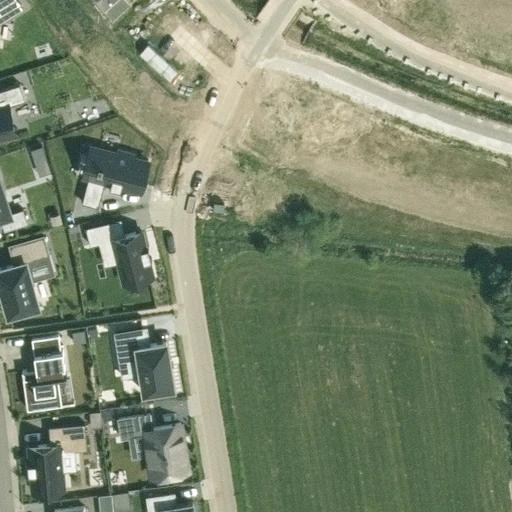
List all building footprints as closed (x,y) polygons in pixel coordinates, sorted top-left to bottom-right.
[(0,137),(4,137),(1,125),(12,122),(8,106),(25,100),(20,83),(0,89),(0,137)] [(35,162),(46,158),(42,146),(30,150),(35,162)] [(89,175),(82,203),(98,207),(104,181),(140,190),(148,161),(133,157),(133,154),(117,150),(117,153),(103,149),(100,161),(99,161),(97,167),(99,167),(96,177),(89,175)] [(0,179),(0,217),(4,230),(27,222),(22,208),(11,212),(0,179)] [(116,219),(85,227),(90,245),(98,243),(113,240),(118,262),(124,283),(153,275),(149,260),(145,246),(141,231),(125,235),(120,236),(116,219)] [(77,225),(68,227),(69,233),(78,231),(77,225)] [(14,264),(0,267),(0,285),(0,286),(3,298),(4,298),(8,314),(38,306),(26,262),(49,256),(43,235),(9,245),(14,264)] [(144,327),(115,332),(119,361),(138,358),(140,375),(143,392),(174,388),(171,368),(169,356),(166,341),(147,344),(144,327)] [(97,336),(96,328),(88,329),(89,337),(97,336)] [(85,330),(73,332),(74,343),(86,341),(85,330)] [(58,375),(65,374),(63,367),(65,366),(63,349),(61,350),(59,334),(32,338),(37,377),(23,379),(27,409),(62,404),(58,375)] [(100,411),(89,411),(90,427),(101,427),(100,411)] [(150,413),(118,418),(121,437),(145,433),(152,476),(188,470),(180,423),(152,427),(150,413)] [(50,444),(29,446),(33,492),(64,489),(62,471),(60,451),(87,449),(84,422),(48,426),(50,444)] [(115,511),(120,511),(130,511),(128,492),(113,494),(115,511)] [(174,492),(146,497),(149,510),(162,508),(162,511),(194,511),(193,502),(176,504),(174,492)] [(114,511),(112,493),(100,494),(101,511),(114,511)]
